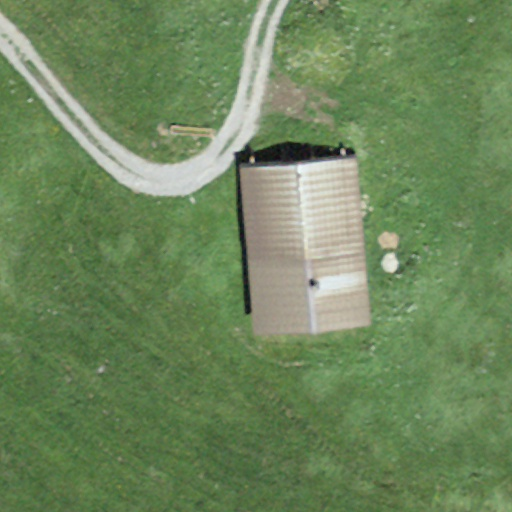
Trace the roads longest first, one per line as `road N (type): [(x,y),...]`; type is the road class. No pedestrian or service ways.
road 1 (track): [(0,27),(85,128),(144,171),(192,169),(251,116),(511,47)]
road 2 (track): [(279,0),(260,42),(251,116)]
